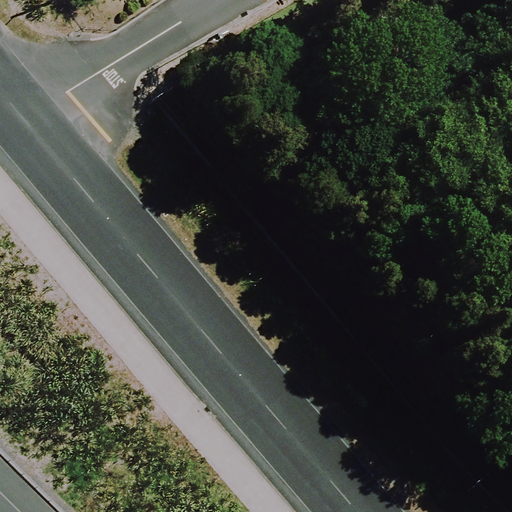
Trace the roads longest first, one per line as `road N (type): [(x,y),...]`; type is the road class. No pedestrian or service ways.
road 1 (residential): [(357,511),(15,115)]
road 2 (residential): [(186,0),(15,115)]
